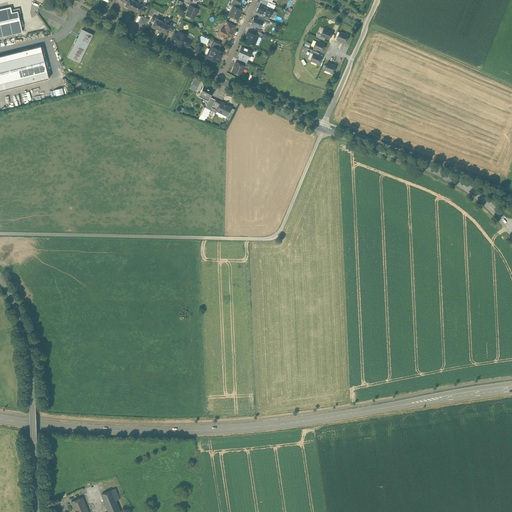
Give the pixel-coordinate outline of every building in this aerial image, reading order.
[(120,0),(120,1),(126,4),(124,6),(130,9),(134,1),(133,0),(132,0),(120,0)] [(136,0),(136,1),(132,0),(133,0),(134,1),(130,9),(135,11),(140,0),(136,0)] [(140,0),(135,11),(140,14),(141,11),(144,13),(147,7),(142,4),(143,0),(140,0)] [(241,3),(234,0),(232,0),(230,5),(233,6),(239,9),(241,3)] [(260,4),(257,12),(269,17),(273,10),(266,7),(260,4)] [(195,8),(190,5),(186,15),(190,17),(191,16),(194,18),(198,9),(195,8)] [(239,9),(233,6),(229,16),(237,19),(238,18),(239,16),(239,15),(241,10),(239,9)] [(11,7),(0,8),(0,37),(22,32),(18,11),(12,12),(11,7)] [(161,21),(156,19),(155,18),(152,17),(150,21),(154,22),(151,27),(152,27),(157,29),(161,21)] [(262,20),(254,17),(251,24),(260,28),(263,21),(262,20)] [(163,22),(161,21),(157,29),(162,32),(166,23),(167,24),(168,21),(165,19),(163,22)] [(227,22),(225,28),(224,28),(221,29),(220,32),(221,36),(224,37),(227,36),(230,37),(235,26),(227,22)] [(167,24),(166,23),(162,32),(167,34),(167,33),(169,30),(172,31),(174,27),(171,26),(170,26),(167,24)] [(82,29),(68,57),(79,62),(93,35),(82,29)] [(332,32),(324,29),(321,35),(330,39),(332,32)] [(174,32),(170,40),(175,42),(179,34),(174,32)] [(252,34),(248,32),(244,40),(253,44),(255,40),(257,40),(258,37),(258,36),(252,34)] [(348,36),(340,32),(337,39),(346,42),(348,36)] [(187,36),(180,33),(179,34),(175,42),(176,42),(175,43),(179,45),(179,46),(183,48),(185,45),(188,47),(191,40),(187,38),(187,36)] [(222,44),(214,40),(211,46),(212,47),(212,46),(219,50),(222,44)] [(325,44),(317,41),(314,47),(322,51),(325,44)] [(40,46),(0,56),(0,83),(47,72),(40,46)] [(219,50),(212,46),(212,47),(207,57),(211,59),(210,60),(211,61),(213,62),(214,62),(214,61),(218,62),(223,51),(219,50)] [(252,51),(241,46),(239,51),(239,53),(240,54),(238,59),(240,60),(246,63),(248,59),(248,60),(250,56),(252,51)] [(318,56),(314,54),(311,60),(319,64),(322,57),(318,56)] [(238,63),(236,62),(232,72),(240,75),(244,66),(238,63)] [(336,66),(327,63),(325,69),(333,73),(336,66)] [(47,72),(0,83),(0,90),(49,79),(47,72)] [(194,78),(190,87),(196,91),(201,81),(194,78)] [(213,91),(203,86),(199,96),(209,101),(206,108),(210,110),(215,99),(210,97),(213,91)] [(215,99),(210,110),(216,113),(217,111),(217,110),(221,102),(215,99)] [(231,107),(221,102),(217,110),(217,111),(227,115),(231,107)] [(205,107),(200,115),(206,118),(210,110),(206,108),(205,107)] [(125,511),(115,488),(101,494),(108,511),(125,511)] [(82,498),(71,502),(75,510),(85,506),(82,498)]
